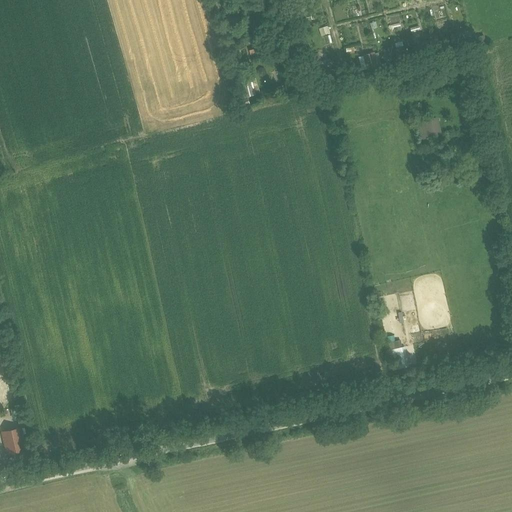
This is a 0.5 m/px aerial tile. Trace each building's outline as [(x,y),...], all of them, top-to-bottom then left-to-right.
[(322,36),(330,34),(328,27),(320,29),(322,36)] [(468,30),(457,33),(460,45),(471,42),(468,30)] [(416,40),(409,41),(410,50),(417,48),(416,40)] [(435,40),(426,42),(429,52),(438,50),(436,45),(435,40)] [(264,45),(249,49),(251,55),(266,51),(264,45)] [(405,47),(396,49),(399,59),(404,58),(408,57),(407,57),(408,56),(407,56),(405,47)] [(374,53),(365,56),(368,67),(377,64),(376,60),(374,53)] [(329,68),(318,71),(320,80),(331,77),(329,68)] [(251,79),(238,83),(241,96),(243,95),(244,98),(256,94),(251,79)] [(285,85),(276,87),(278,95),(287,92),(285,85)] [(278,95),(276,87),(261,91),(263,99),(278,95)] [(437,117),(419,122),(424,143),(443,139),(437,117)] [(402,348),(401,340),(395,342),(388,343),(390,351),(402,348)] [(402,348),(390,351),(395,370),(409,366),(405,347),(402,348)] [(14,426),(0,428),(0,445),(1,451),(19,447),(14,426)]
